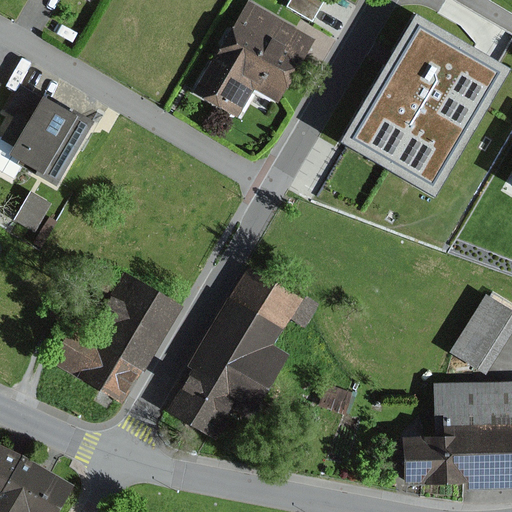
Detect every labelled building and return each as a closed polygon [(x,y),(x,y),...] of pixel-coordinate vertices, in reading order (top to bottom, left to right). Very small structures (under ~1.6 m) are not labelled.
[(325,0),(290,0),(286,8),(313,23),(320,10),(325,0)] [(279,103),(316,41),(248,1),(194,93),(238,118),(255,89),(279,103)] [(484,55),(416,15),(341,142),(389,170),(434,197),(509,70),(484,55)] [(13,116),(0,137),(0,162),(8,168),(14,157),(38,171),(36,174),(59,188),(97,123),(74,110),(72,114),(21,84),(5,111),(13,116)] [(52,204),(31,192),(14,221),(35,233),(52,204)] [(249,267),(230,298),(282,329),(290,316),(305,325),(319,303),(303,294),(301,298),(249,267)] [(124,405),(182,307),(133,279),(120,300),(113,296),(100,318),(108,322),(98,338),(75,324),(52,363),(124,405)] [(486,375),(511,333),(511,310),(486,295),(450,353),(486,375)] [(196,368),(171,410),(217,437),(234,409),(251,420),(290,354),(273,344),(282,329),(230,298),(190,365),(196,368)] [(511,382),(434,385),(435,438),(405,439),(406,486),(467,485),(467,491),(511,489),(511,382)] [(356,395),(326,384),(318,407),(348,417),(356,395)] [(0,506),(0,507),(24,460),(0,448),(0,506)] [(0,506),(0,511),(58,511),(73,487),(45,472),(24,460),(0,507),(0,506)]
